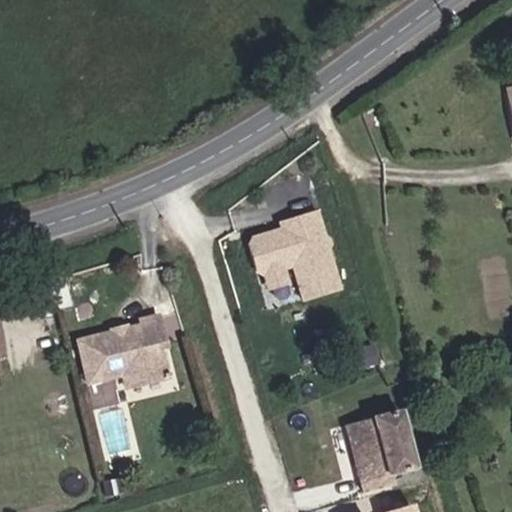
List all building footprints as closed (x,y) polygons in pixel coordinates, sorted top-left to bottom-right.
[(323,238),(315,213),(278,224),(280,230),(281,235),(274,237),(268,234),(250,239),(247,245),(255,272),(261,276),(262,275),(281,270),(291,268),(301,301),(338,290),(326,250),(328,245),(327,241),(323,238)] [(285,285),(281,270),(262,275),(267,289),(285,285)] [(163,347),(155,317),(139,322),(140,326),(124,330),(123,331),(124,335),(112,338),(111,333),(110,334),(76,342),(86,384),(121,376),(128,374),(132,387),(165,379),(158,349),(163,347)] [(112,338),(124,335),(123,331),(124,330),(123,328),(109,332),(110,334),(111,333),(112,338)] [(132,387),(128,374),(121,376),(124,388),(132,387)] [(411,469),(398,412),(343,426),(353,471),(359,469),(365,491),(359,492),(363,511),(394,511),(386,475),(411,469)]
